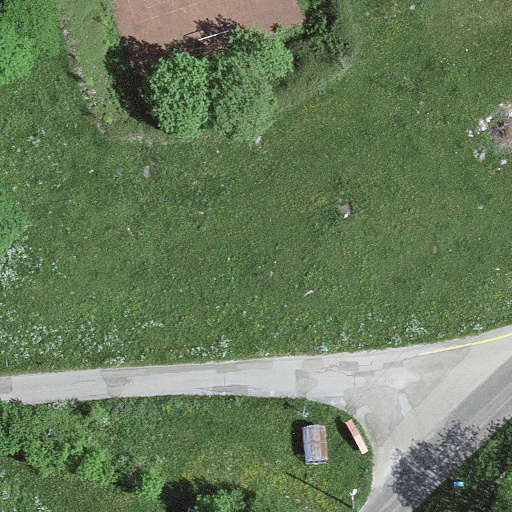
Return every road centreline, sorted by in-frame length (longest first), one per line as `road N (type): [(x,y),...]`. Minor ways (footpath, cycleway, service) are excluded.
road 1 (unclassified): [(511,379),(221,378),(0,389)]
road 2 (tertiary): [(511,388),(384,511)]
